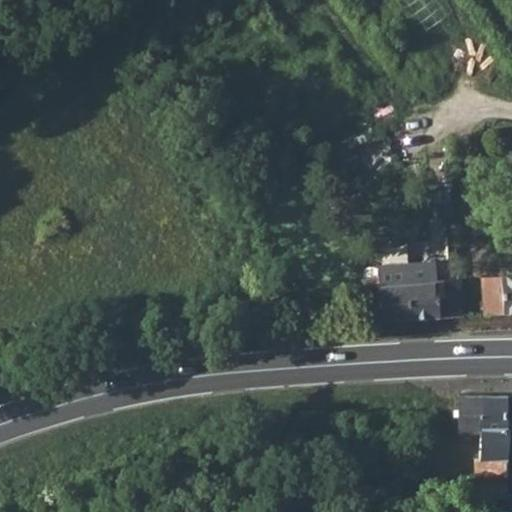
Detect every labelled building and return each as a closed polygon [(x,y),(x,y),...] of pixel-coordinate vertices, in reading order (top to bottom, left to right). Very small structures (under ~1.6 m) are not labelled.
[(367,273),(388,326),(445,320),(464,318),(461,283),(439,285),(438,267),(367,273)] [(511,278),(487,280),(489,316),(511,314),(511,278)] [(478,393),(455,392),(455,436),(478,435),(478,393)] [(473,460),(474,473),(507,474),(508,453),(509,429),(506,429),(505,395),(478,393),(478,435),(478,460),(473,460)] [(507,474),(474,473),(476,497),(506,496),(507,474)]
